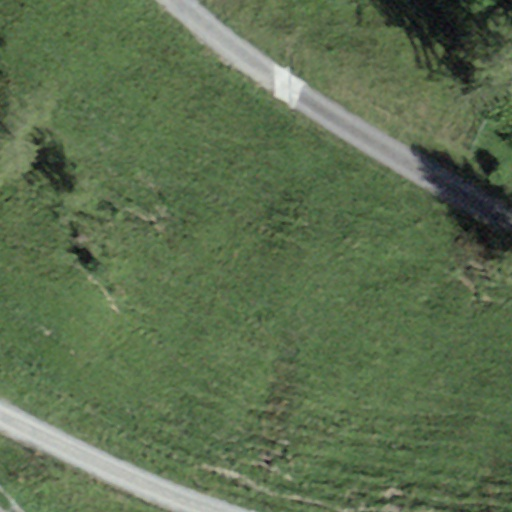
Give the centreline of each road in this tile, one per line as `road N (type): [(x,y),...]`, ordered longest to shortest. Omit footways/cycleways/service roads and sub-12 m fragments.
road 1 (track): [(511,222),(241,65),(167,0)]
road 2 (track): [(0,425),(199,511)]
